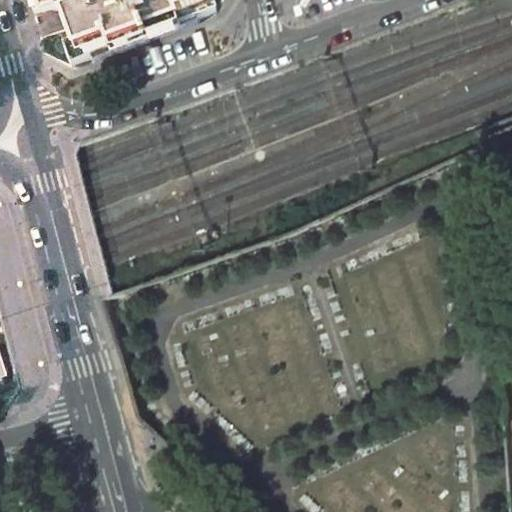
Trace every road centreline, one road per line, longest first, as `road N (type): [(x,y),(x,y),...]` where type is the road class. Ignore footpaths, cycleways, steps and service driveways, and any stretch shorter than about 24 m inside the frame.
road 1 (secondary): [(25,140),(100,416)]
road 2 (residential): [(272,53),(108,116),(21,122)]
road 3 (residential): [(423,0),(272,53)]
